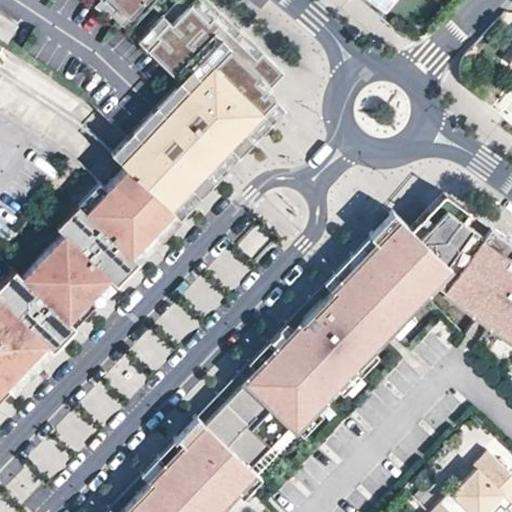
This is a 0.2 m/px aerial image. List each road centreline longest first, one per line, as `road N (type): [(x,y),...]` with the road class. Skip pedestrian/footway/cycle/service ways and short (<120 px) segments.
road 1 (residential): [(50,511),(313,235),(312,178)]
road 2 (residential): [(312,178),(266,178),(249,192),(0,453)]
